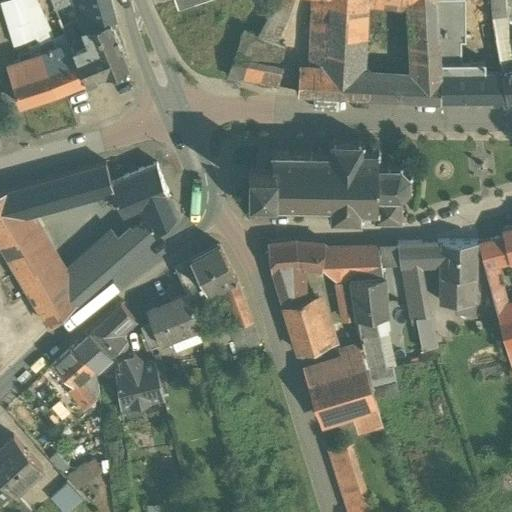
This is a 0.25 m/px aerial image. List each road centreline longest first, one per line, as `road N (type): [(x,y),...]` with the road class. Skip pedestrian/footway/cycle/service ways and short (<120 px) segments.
road 1 (secondary): [(511,119),(238,111),(180,120)]
road 2 (tertiary): [(209,216),(251,258),(332,511)]
road 3 (residential): [(511,213),(378,236),(288,234),(209,216)]
road 4 (secondary): [(0,397),(209,216)]
road 5 (tertiary): [(180,120),(0,172)]
road 6 (secondary): [(180,120),(134,0)]
